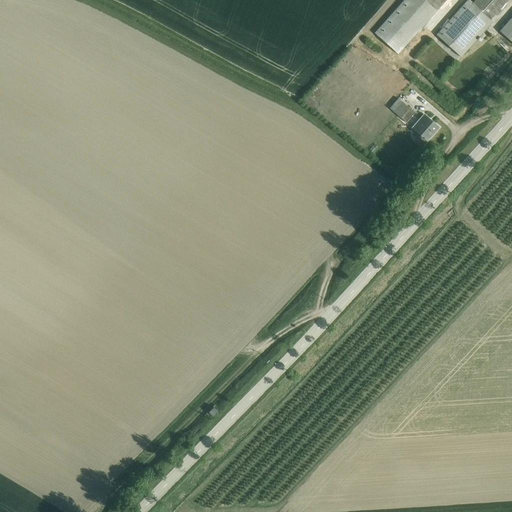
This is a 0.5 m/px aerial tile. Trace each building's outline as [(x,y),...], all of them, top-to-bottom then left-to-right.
[(404,0),(375,34),(398,54),(445,0),(404,0)] [(468,0),(467,0),(437,35),(461,56),(496,17),(494,15),(507,0),(475,0),(472,3),(468,0)] [(511,17),(501,30),(511,40),(511,17)] [(308,96),(303,102),(315,112),(320,106),(308,96)] [(398,98),(389,109),(406,123),(415,113),(398,98)] [(424,114),(412,128),(420,136),(415,141),(422,147),(439,128),(424,114)] [(379,148),(375,144),(369,150),(373,153),(379,148)] [(214,407),(209,412),(213,416),(217,411),(214,407)]
